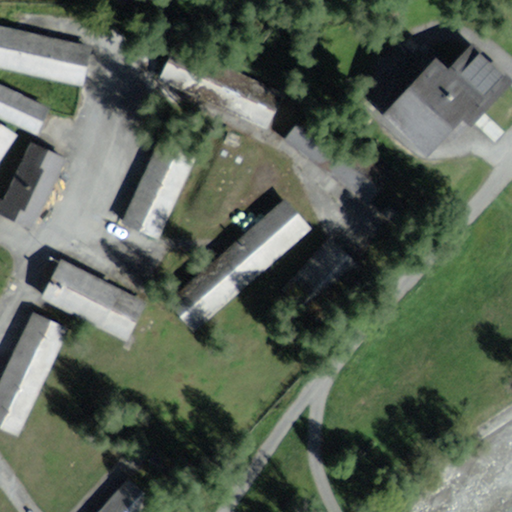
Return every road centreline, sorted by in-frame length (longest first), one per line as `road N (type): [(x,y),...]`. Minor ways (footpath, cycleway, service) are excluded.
road 1 (unclassified): [(335,511),(315,461),(322,380),(511,157)]
road 2 (track): [(322,380),(224,511)]
